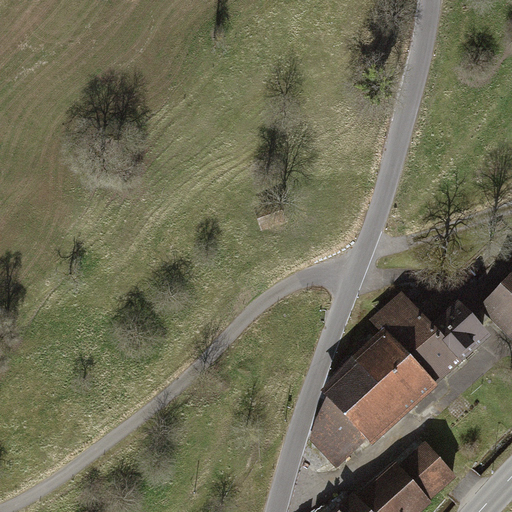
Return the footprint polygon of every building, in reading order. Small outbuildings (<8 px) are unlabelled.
[(511,271),(483,301),(511,331),(511,271)] [(402,348),(437,318),(410,286),(375,316),(387,331),(402,348)] [(437,318),(471,358),(495,338),(462,298),(437,318)] [(437,318),(402,348),(435,388),(471,358),(437,318)] [(402,348),(387,331),(327,389),(307,445),(336,476),(435,388),(402,348)] [(423,441),(339,511),(421,511),(458,478),(423,441)]
